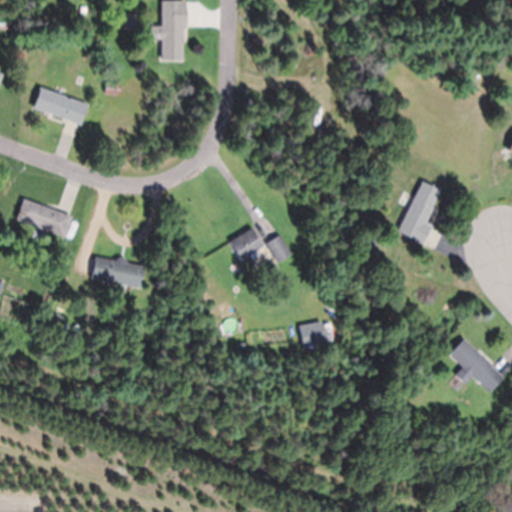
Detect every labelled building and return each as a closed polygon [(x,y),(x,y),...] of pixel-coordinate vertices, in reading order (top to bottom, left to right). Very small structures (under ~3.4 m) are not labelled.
[(184,26),(184,27),(182,27),(182,60),(159,60),(160,39),(149,39),(149,25),(160,25),(160,0),(185,0),(185,2),(184,26)] [(133,29),(123,29),(123,13),(133,13),(133,29)] [(343,31),(332,30),(333,16),(344,17),(343,31)] [(118,93),(104,92),(105,77),(119,78),(118,93)] [(66,120),(31,107),(39,86),(87,104),(79,124),(78,124),(66,120)] [(430,226),(422,241),(421,244),(396,231),(421,181),(439,189),(430,206),(432,207),(424,222),(430,225),(430,226)] [(56,210),(69,215),(71,215),(64,236),(15,219),(22,198),(56,210)] [(262,245),(256,249),(259,254),(252,259),(249,254),(240,259),(228,241),(251,227),(252,229),(262,245)] [(278,234),(279,234),(291,253),(277,262),(267,245),(265,243),(278,234)] [(91,272),(94,259),(94,256),(109,259),(113,260),(113,259),(118,257),(124,258),(127,262),(127,263),(143,266),(139,287),(116,282),(115,284),(106,282),(107,281),(90,278),(91,272)] [(328,298),(319,292),(323,286),(333,292),(328,298)] [(302,346),(298,325),(321,321),(325,342),(302,346)] [(490,364),(490,365),(501,376),(502,377),(488,391),(471,376),(464,384),(454,374),(461,366),(447,354),(462,338),(490,364)]
